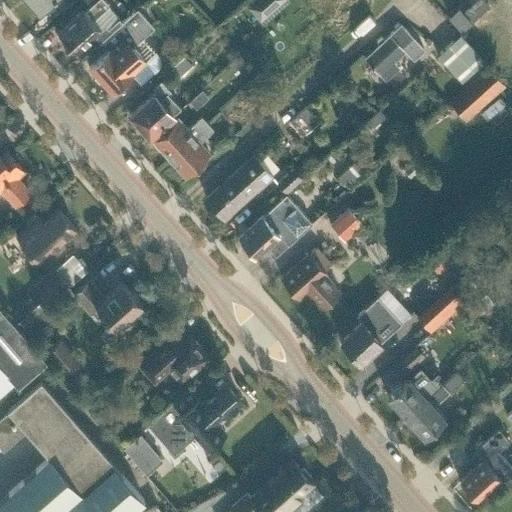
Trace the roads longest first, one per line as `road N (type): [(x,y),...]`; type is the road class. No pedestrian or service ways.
road 1 (tertiary): [(420,511),(0,52)]
road 2 (unknown): [(400,489),(511,388)]
